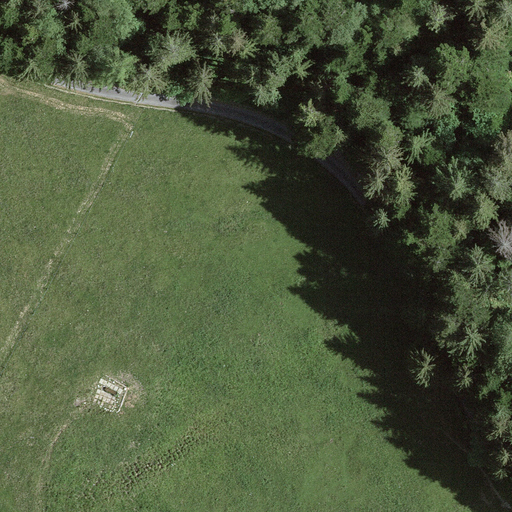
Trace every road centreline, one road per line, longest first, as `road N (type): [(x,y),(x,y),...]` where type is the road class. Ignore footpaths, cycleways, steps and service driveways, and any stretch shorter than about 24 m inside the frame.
road 1 (track): [(511,489),(415,269),(379,211),(342,172),(256,122),(89,90),(0,53)]
road 2 (unknown): [(511,203),(361,139),(296,141)]
